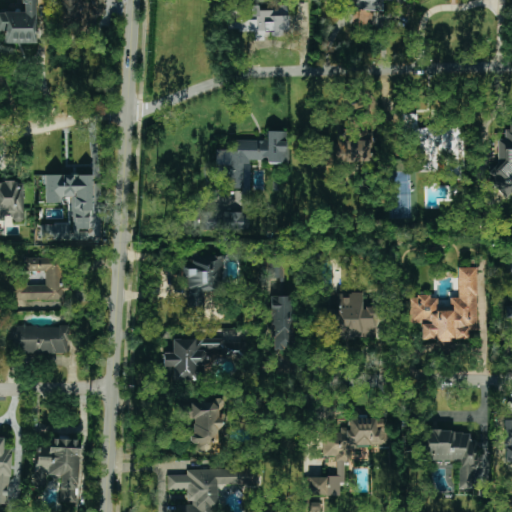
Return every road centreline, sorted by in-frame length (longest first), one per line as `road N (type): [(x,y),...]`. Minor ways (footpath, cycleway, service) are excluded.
road 1 (residential): [(511,66),(270,73),(145,110),(0,131)]
road 2 (tertiary): [(106,511),(132,0)]
road 3 (residential): [(511,380),(307,380)]
